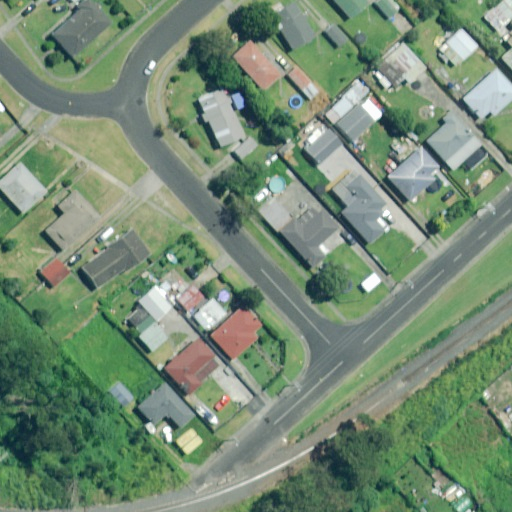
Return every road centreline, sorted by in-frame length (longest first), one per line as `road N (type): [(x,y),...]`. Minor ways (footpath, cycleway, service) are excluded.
road 1 (residential): [(344,359),(148,144),(130,103)]
road 2 (residential): [(344,359),(511,210)]
road 3 (residential): [(233,462),(344,359)]
road 4 (residential): [(0,53),(62,103),(130,103)]
road 5 (residential): [(130,103),(152,48),(206,0)]
